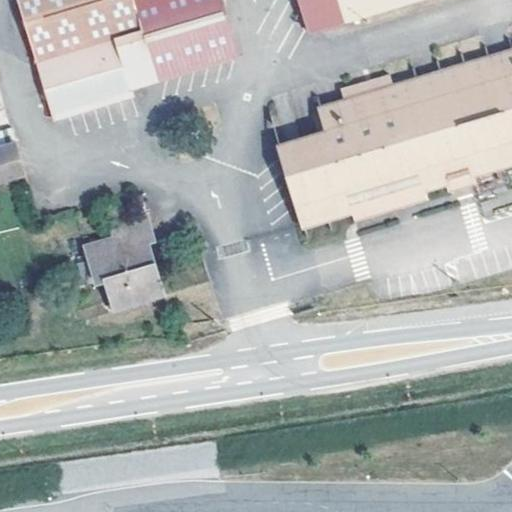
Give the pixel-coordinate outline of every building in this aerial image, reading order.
[(152,46),(160,76),(240,53),(224,0),(23,0),(57,115),(135,93),(132,84),(124,54),(152,46)] [(302,0),(309,22),(384,0),(302,0)] [(132,84),(160,76),(152,46),(124,54),(132,84)] [(511,55),(401,88),(426,174),(430,189),(453,182),(456,193),(467,190),(480,186),(477,173),(511,163),(511,55)] [(353,195),(426,174),(401,88),(384,93),(380,80),(352,88),(356,102),(327,110),(333,132),(338,148),(297,160),(309,201),(303,203),(309,225),(358,211),(353,195)] [(0,179),(30,172),(18,124),(0,129),(0,179)] [(293,145),(297,160),(338,148),(333,132),(293,145)] [(152,217),(118,227),(121,238),(91,247),(102,283),(112,279),(121,309),(169,295),(160,266),(153,268),(150,258),(157,256),(154,243),(159,241),(152,217)]
